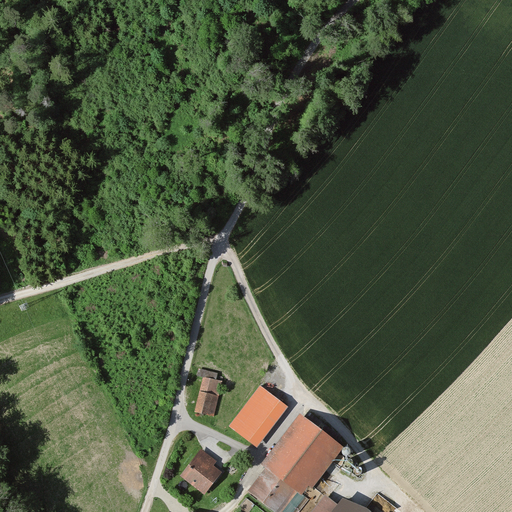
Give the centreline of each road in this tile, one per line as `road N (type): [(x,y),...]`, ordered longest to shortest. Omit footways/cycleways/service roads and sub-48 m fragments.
road 1 (unclassified): [(218,243),(307,398),(417,511)]
road 2 (unclassified): [(356,0),(334,17),(286,86),(246,194),(218,243)]
road 3 (track): [(218,243),(192,243),(0,298)]
road 4 (unclassified): [(218,243),(172,419)]
